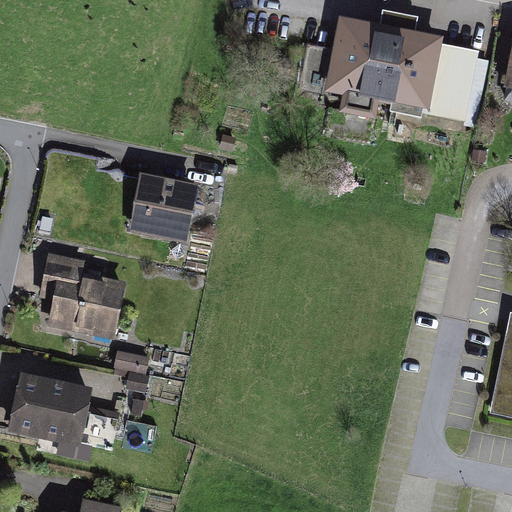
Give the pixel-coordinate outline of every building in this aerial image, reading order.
[(446,44),(343,24),(327,101),(430,122),(446,44)] [(201,191),(143,180),(132,240),(190,250),(201,191)] [(87,269),(48,262),(42,295),(56,298),(50,330),(118,342),(128,289),(85,282),(87,269)] [(511,328),(495,419),(511,422),(511,328)] [(151,366),(123,361),(120,376),(129,377),(126,392),(146,395),(151,366)] [(96,394),(23,380),(12,434),(85,449),(96,394)]
